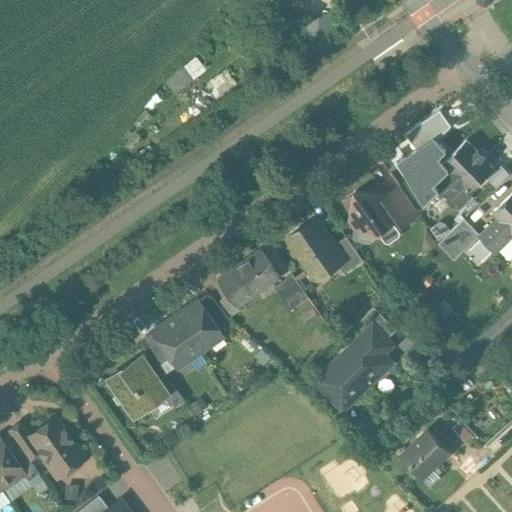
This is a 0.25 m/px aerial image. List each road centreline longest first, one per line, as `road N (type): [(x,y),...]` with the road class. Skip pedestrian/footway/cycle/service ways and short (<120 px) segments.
road 1 (residential): [(52,357),(475,67)]
road 2 (residential): [(158,511),(52,357)]
